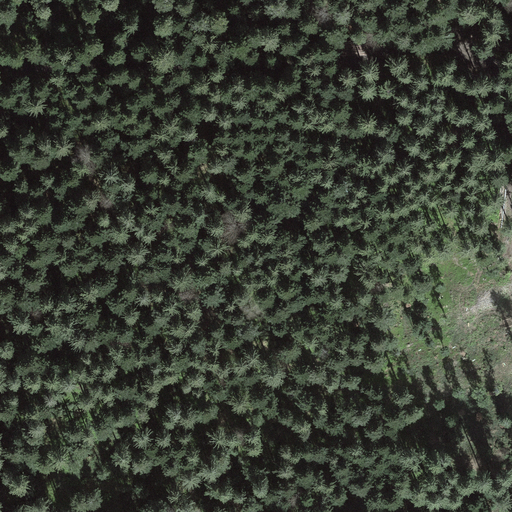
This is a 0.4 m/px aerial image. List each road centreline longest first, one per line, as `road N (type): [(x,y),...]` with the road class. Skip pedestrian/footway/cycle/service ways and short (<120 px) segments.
road 1 (track): [(511,46),(64,70),(0,61)]
road 2 (track): [(166,67),(302,0)]
